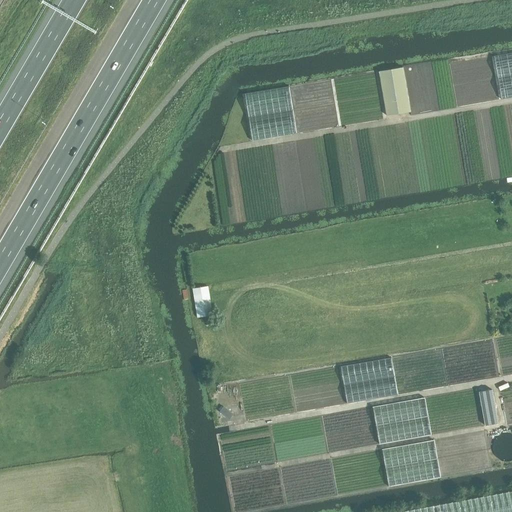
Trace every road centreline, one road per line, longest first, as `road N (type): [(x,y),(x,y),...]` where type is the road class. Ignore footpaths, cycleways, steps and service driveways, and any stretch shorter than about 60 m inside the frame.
road 1 (motorway): [(0,261),(156,0)]
road 2 (motorway): [(74,0),(0,127)]
